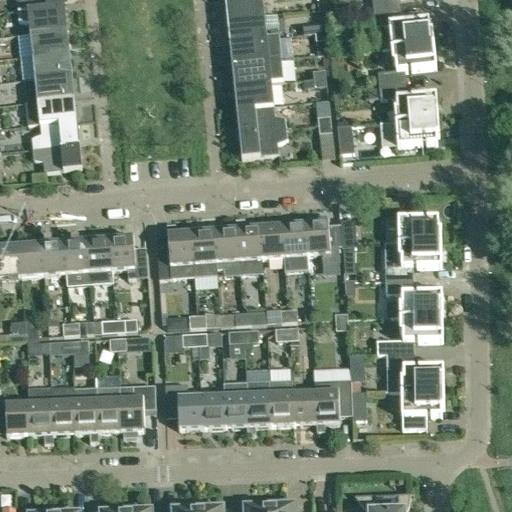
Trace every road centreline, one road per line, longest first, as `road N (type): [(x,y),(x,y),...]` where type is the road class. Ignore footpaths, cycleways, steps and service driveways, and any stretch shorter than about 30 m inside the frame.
road 1 (residential): [(0,209),(475,174)]
road 2 (residential): [(0,478),(437,462)]
road 3 (residential): [(437,462),(466,456),(480,430),(475,174)]
road 4 (residential): [(475,174),(467,0)]
